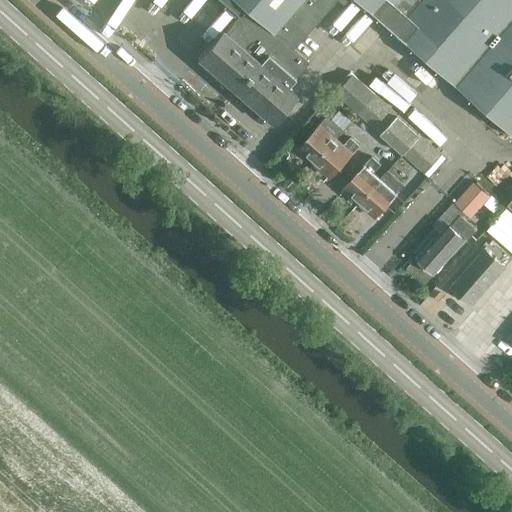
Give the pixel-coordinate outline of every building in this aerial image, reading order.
[(274,32),(301,0),(224,0),(240,14),(223,33),(221,31),(197,58),(235,91),(281,38),(274,32)] [(393,31),(420,0),(301,0),(274,32),(281,38),(235,91),(272,123),(296,95),(286,86),(308,61),(293,48),(334,0),(357,0),(378,18),(393,31)] [(511,0),(420,0),(393,31),(511,135),(511,0)] [(349,70),(333,89),(336,93),(426,173),(430,176),(446,158),(443,154),(353,73),(349,70)] [(299,148),(315,162),(345,129),(337,123),(336,124),(328,116),(299,148)] [(345,129),(315,162),(331,177),(359,145),(351,137),(344,145),(338,139),(345,130),(345,129)] [(343,188),(359,202),(381,178),(374,172),(381,164),(372,156),(343,188)] [(381,178),(359,202),(375,217),(404,185),(395,177),(388,185),(381,178)] [(469,212),(484,194),(473,185),(458,203),(469,212)] [(502,188),(496,194),(503,199),(508,194),(502,188)] [(435,274),(471,232),(456,219),(444,232),(441,229),(417,258),(435,274)] [(506,267),(505,266),(511,258),(511,256),(507,252),(507,253),(492,240),(451,288),(473,306),(506,267)]
